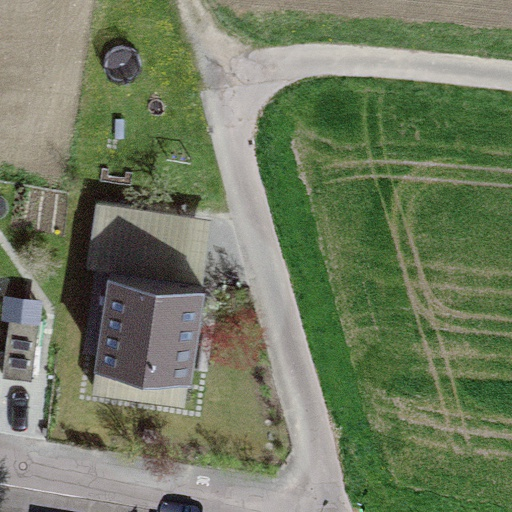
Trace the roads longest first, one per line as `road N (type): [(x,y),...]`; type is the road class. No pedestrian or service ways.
road 1 (unclassified): [(329,510),(217,107),(266,56),(511,75)]
road 2 (residential): [(0,456),(329,510)]
